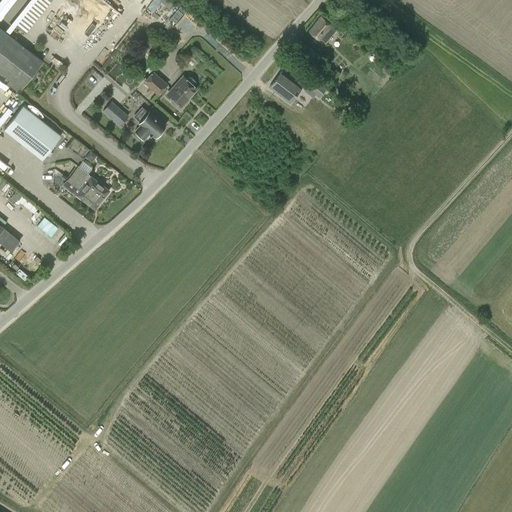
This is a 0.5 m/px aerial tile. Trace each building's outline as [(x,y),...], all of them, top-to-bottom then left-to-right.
[(23,0),(2,28),(7,32),(14,23),(24,31),(48,0),(23,0)] [(336,29),(332,26),(321,17),(309,31),(320,41),(321,39),(325,43),(336,29)] [(0,71),(20,88),(42,60),(0,27),(0,71)] [(327,66),(332,60),(327,56),(322,61),(327,66)] [(282,70),(269,87),(289,103),(301,88),(304,90),(303,91),(313,98),(316,94),(320,96),(326,88),(305,72),(298,80),(299,81),(298,83),(282,70)] [(333,80),(339,73),(335,70),(329,76),(333,80)] [(166,84),(152,72),(144,81),(158,93),(166,84)] [(191,77),(189,77),(187,77),(186,79),(183,77),(176,85),(175,84),(167,93),(180,105),(187,97),(188,97),(196,88),(193,85),(194,84),(195,82),(194,80),(191,77)] [(358,106),(345,96),(341,100),(355,111),(358,106)] [(111,101),(103,110),(117,123),(125,114),(111,101)] [(60,136),(21,106),(2,130),(41,160),(60,136)] [(140,125),(135,131),(143,139),(145,137),(147,138),(149,135),(150,136),(151,135),(155,138),(160,132),(159,131),(164,126),(148,112),(147,113),(141,108),(133,117),(139,122),(138,123),(140,125)] [(88,175),(77,167),(67,180),(77,189),(78,187),(81,189),(76,196),(94,210),(108,191),(90,177),(89,179),(86,177),(88,175)] [(0,223),(0,254),(27,277),(30,279),(42,263),(17,243),(20,239),(4,226),(0,223)] [(50,230),(47,228),(45,232),(60,243),(66,234),(53,225),(50,230)]
